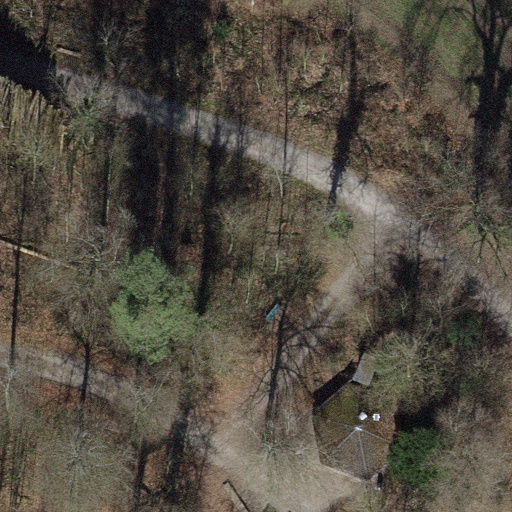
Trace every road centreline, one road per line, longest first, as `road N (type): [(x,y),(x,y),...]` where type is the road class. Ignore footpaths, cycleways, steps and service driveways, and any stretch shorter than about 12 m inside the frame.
road 1 (track): [(0,64),(204,124),(390,208),(511,317)]
road 2 (track): [(283,511),(214,458),(28,355),(0,356)]
road 3 (track): [(214,458),(390,208)]
road 4 (track): [(373,0),(457,76),(511,146)]
